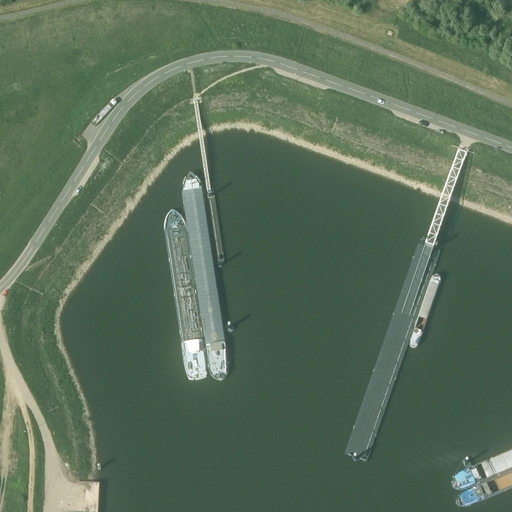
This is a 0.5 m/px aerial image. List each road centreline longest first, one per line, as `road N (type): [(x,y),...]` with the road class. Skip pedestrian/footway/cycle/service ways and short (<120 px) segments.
road 1 (unclassified): [(511,148),(268,60),(190,63),(154,79),(121,109),(0,288)]
road 2 (track): [(19,382),(0,507)]
